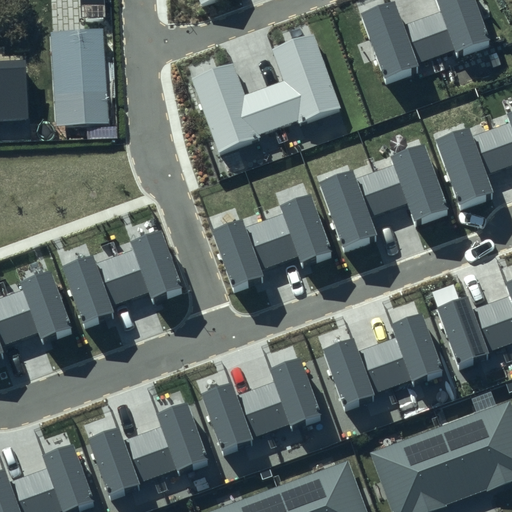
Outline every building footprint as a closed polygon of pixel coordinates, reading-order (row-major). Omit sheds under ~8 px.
[(384,79),(419,66),(418,63),(455,50),(456,53),(491,40),(475,0),(438,0),(442,11),(404,25),(395,1),(360,14),(384,79)] [(51,32),(56,126),(109,123),(103,29),(51,32)] [(191,78),(219,153),(261,137),(260,135),(296,121),(297,124),(341,108),(314,34),(273,49),(285,81),(244,96),(232,63),(191,78)] [(0,120),(29,119),(25,60),(0,61),(0,120)] [(459,204),(493,191),(487,176),(511,166),(511,111),(508,113),(511,122),(472,136),(468,126),(435,139),(459,204)] [(343,246),(377,234),(371,218),(408,205),(413,220),(448,207),(424,143),(391,156),(394,165),(356,179),(352,169),(318,181),(343,246)] [(234,290),(265,278),(261,270),(298,256),(301,263),(332,252),(310,193),(281,204),(284,213),(245,228),(241,218),(211,229),(234,290)] [(85,327),(116,315),(112,307),(149,293),(152,301),(183,289),(161,230),(132,241),(135,250),(96,265),(92,255),(62,266),(85,327)] [(0,355),(5,354),(2,345),(38,331),(41,339),(72,327),(50,269),(21,280),(24,289),(0,297),(0,355)] [(458,364),(511,345),(511,279),(507,281),(511,297),(475,311),(470,297),(439,307),(458,364)] [(343,405),(442,371),(422,312),(391,323),(397,339),(359,352),(354,338),(323,349),(343,405)] [(221,449),(320,414),(300,356),(269,367),(275,383),(237,396),(232,382),(201,392),(221,449)] [(430,511),(450,505),(449,502),(486,489),(487,492),(511,482),(511,400),(372,451),(394,511),(430,511)] [(107,495),(207,461),(186,402),(156,413),(161,429),(124,442),(119,428),(88,439),(107,495)] [(0,511),(64,511),(95,502),(74,443),(44,454),(49,470),(12,483),(7,469),(0,471),(0,511)] [(369,511),(350,460),(208,511),(207,511),(369,511)]
